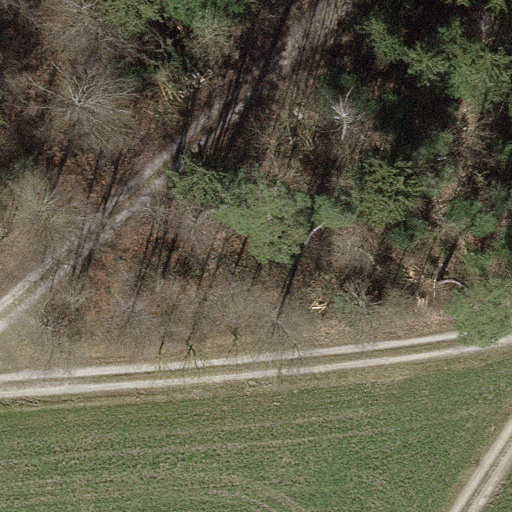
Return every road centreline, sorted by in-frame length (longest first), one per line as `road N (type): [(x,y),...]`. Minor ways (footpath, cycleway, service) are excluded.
road 1 (track): [(0,387),(205,376),(511,330)]
road 2 (track): [(0,308),(358,0)]
